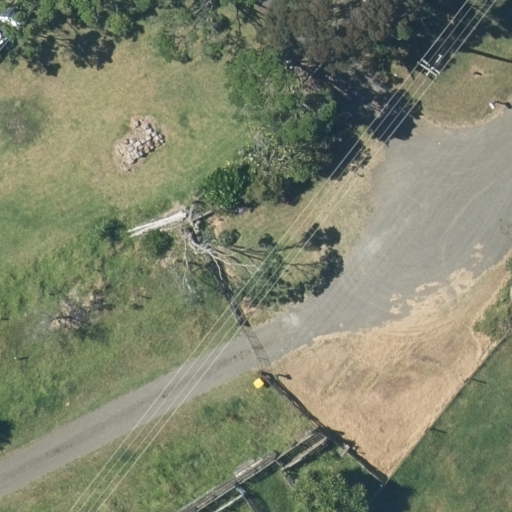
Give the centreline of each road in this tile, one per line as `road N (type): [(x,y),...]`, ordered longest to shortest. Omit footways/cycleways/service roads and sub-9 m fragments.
road 1 (unclassified): [(252,351),(470,200),(511,146)]
road 2 (track): [(0,478),(252,351)]
